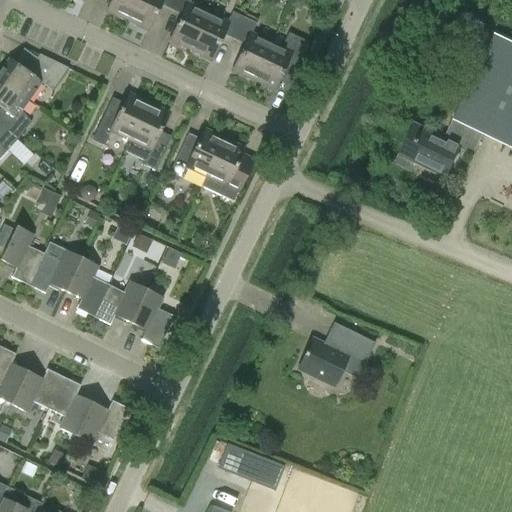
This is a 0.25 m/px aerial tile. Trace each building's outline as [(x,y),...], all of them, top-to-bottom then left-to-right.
[(111,0),(106,11),(127,21),(136,0),(111,0)] [(170,10),(175,0),(136,0),(127,21),(148,30),(160,5),(170,10)] [(179,47),(180,46),(190,50),(208,13),(188,4),(189,0),(175,0),(170,10),(181,16),(169,42),(179,47)] [(300,0),(294,0),(291,7),(301,12),(306,2),(300,0)] [(199,57),(210,62),(222,35),(233,40),(244,19),(243,18),(232,13),(227,23),(208,13),(190,50),(200,55),(199,57)] [(242,77),(243,75),(253,80),(270,43),(251,34),(256,24),(254,23),(256,19),(245,13),(243,18),(244,19),(233,40),(244,45),(232,72),(242,77)] [(262,86),(273,91),(285,65),(296,70),(309,43),(288,33),(281,48),(270,43),(253,80),(263,85),(262,86)] [(511,41),(496,33),(445,140),(416,126),(401,157),(446,179),(461,150),(473,155),(483,134),(511,148),(511,41)] [(68,69),(42,57),(29,75),(8,60),(0,70),(0,81),(28,101),(40,83),(52,91),(68,69)] [(30,122),(21,111),(28,101),(0,81),(0,108),(3,111),(0,115),(0,126),(17,140),(30,122)] [(102,149),(109,134),(128,143),(129,144),(147,105),(127,95),(114,122),(103,117),(90,143),(102,149)] [(143,165),(155,170),(166,147),(155,141),(168,114),(147,105),(129,144),(128,143),(124,152),(144,162),(143,165)] [(0,146),(6,152),(17,140),(0,126),(0,146)] [(185,170),(204,179),(205,180),(223,141),(203,131),(190,158),(179,153),(168,177),(178,182),(180,178),(182,178),(185,170)] [(201,187),(232,202),(242,182),(231,177),(244,151),(223,141),(205,180),(204,179),(201,187)] [(148,173),(144,182),(153,186),(158,177),(148,173)] [(94,198),(96,193),(94,188),(89,186),(83,188),(81,193),(83,198),(89,201),(94,198)] [(51,219),(61,197),(44,189),(34,211),(51,219)] [(121,212),(136,219),(141,209),(126,202),(121,212)] [(90,211),(84,224),(94,229),(100,216),(90,211)] [(113,240),(125,246),(132,231),(120,225),(113,240)] [(28,286),(43,254),(27,247),(33,235),(15,227),(0,258),(0,261),(15,269),(11,278),(28,286)] [(173,241),(176,235),(170,232),(167,238),(173,241)] [(139,234),(132,247),(146,254),(152,240),(139,234)] [(169,248),(162,263),(175,269),(182,255),(169,248)] [(64,292),(81,258),(64,250),(59,262),(43,254),(28,286),(44,294),(49,285),(64,292)] [(92,317),(108,286),(92,278),(98,267),(81,258),(64,292),(80,300),(76,309),(92,317)] [(129,324),(146,290),(129,282),(123,293),(108,286),(92,317),(109,325),(114,316),(129,324)] [(146,290),(129,324),(145,331),(140,340),(158,349),(173,317),(157,309),(162,298),(146,290)] [(334,387),(342,369),(348,372),(346,374),(357,379),(375,343),(333,323),(325,340),(329,342),(327,348),(311,340),(297,369),(334,387)] [(0,400),(10,405),(26,372),(10,364),(15,355),(0,347),(0,400)] [(48,410),(63,378),(46,370),(42,379),(26,372),(10,405),(27,414),(32,402),(48,410)] [(75,437),(91,403),(75,395),(80,386),(63,378),(48,410),(63,417),(58,429),(75,437)] [(113,441),(128,410),(111,401),(107,410),(91,403),(75,437),(91,445),(97,433),(113,441)] [(0,418),(3,420),(10,405),(4,402),(0,409),(0,418)] [(11,433),(0,427),(0,441),(6,444),(11,433)] [(275,492),(284,466),(225,443),(216,463),(229,468),(227,473),(275,492)] [(54,451),(48,464),(59,470),(65,456),(54,451)] [(105,476),(88,468),(82,481),(99,489),(105,476)] [(0,506),(3,500),(4,500),(9,489),(0,484),(0,506)] [(37,511),(42,504),(9,489),(4,500),(3,500),(0,506),(0,511),(37,511)]
